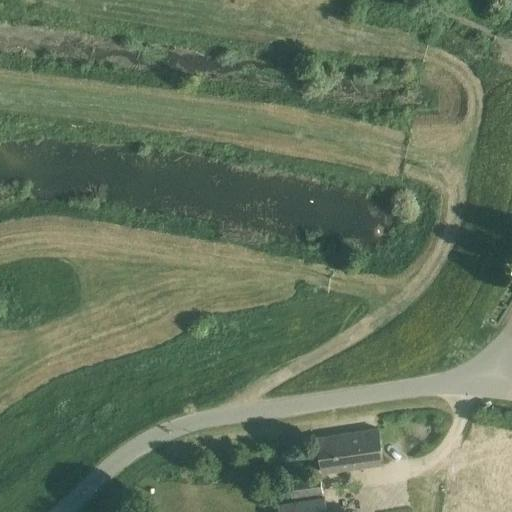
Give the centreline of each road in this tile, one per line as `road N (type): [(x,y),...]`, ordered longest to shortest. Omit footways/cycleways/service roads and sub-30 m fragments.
road 1 (unclassified): [(62,511),(110,466),(180,427),(416,389),(477,367)]
road 2 (track): [(220,418),(393,314)]
